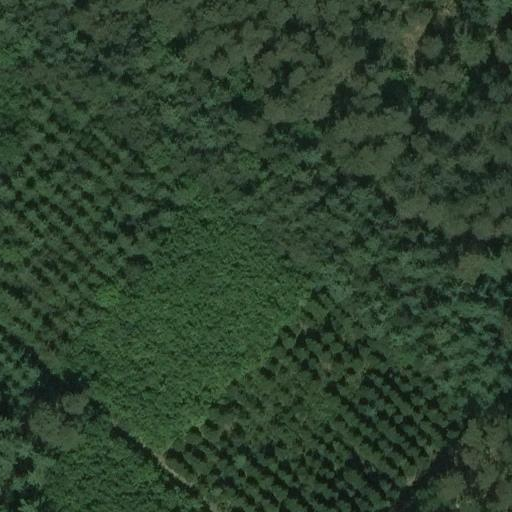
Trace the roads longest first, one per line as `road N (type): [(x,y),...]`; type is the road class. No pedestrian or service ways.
road 1 (track): [(89,0),(511,306)]
road 2 (track): [(0,342),(178,511)]
road 3 (track): [(511,405),(401,511)]
